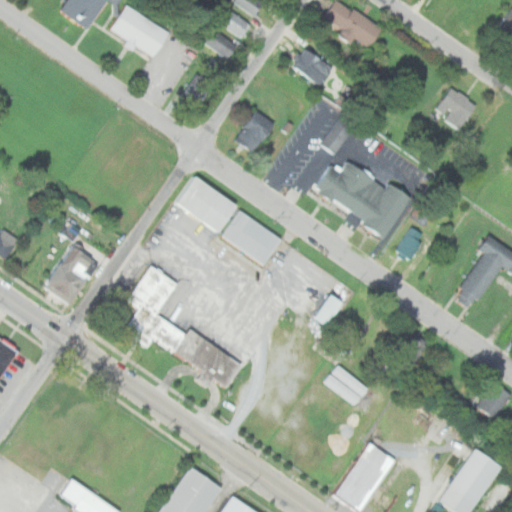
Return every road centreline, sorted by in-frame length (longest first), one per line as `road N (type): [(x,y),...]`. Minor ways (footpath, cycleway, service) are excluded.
road 1 (residential): [(511,370),(0,4)]
road 2 (residential): [(67,337),(310,0)]
road 3 (tertiary): [(318,511),(0,289)]
road 4 (residential): [(511,87),(386,0)]
